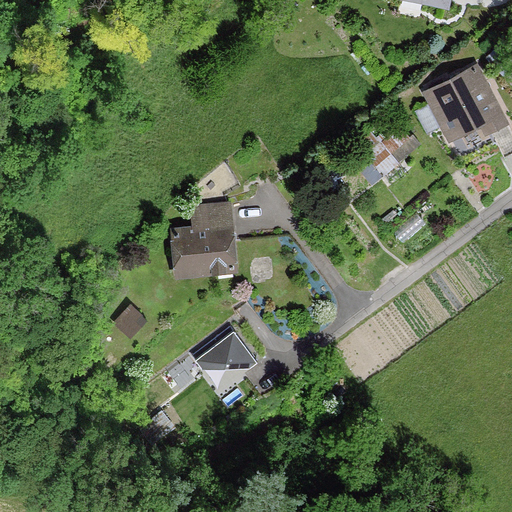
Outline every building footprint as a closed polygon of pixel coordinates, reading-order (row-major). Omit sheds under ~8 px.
[(511,52),(502,42),(488,57),(504,75),(511,66),(511,52)] [(475,66),(426,91),(450,137),(481,121),(486,131),(490,129),(504,157),(511,152),(511,133),(484,80),(483,81),(475,66)] [(371,131),(361,139),(371,151),(372,151),(377,156),(388,147),(391,151),(408,136),(400,126),(384,139),(380,134),(376,137),(371,131)] [(365,158),(356,146),(338,159),(336,157),(319,170),(328,182),(338,175),(339,177),(365,158)] [(229,204),(193,207),(195,227),(173,230),(177,273),(235,266),(229,204)] [(257,360),(230,325),(192,354),(202,367),(223,365),(249,365),(257,360)]
